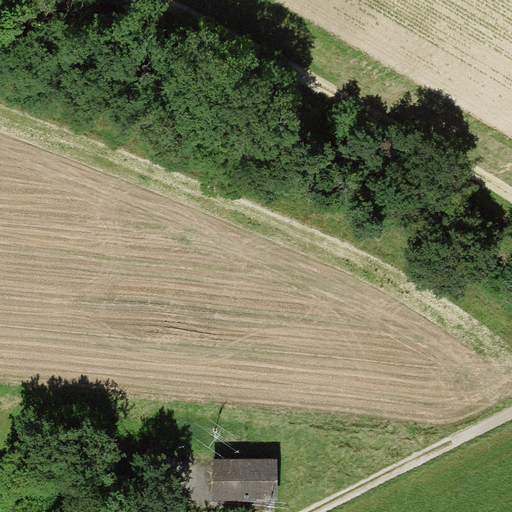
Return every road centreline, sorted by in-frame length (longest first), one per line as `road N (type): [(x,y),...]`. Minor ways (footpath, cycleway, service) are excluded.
road 1 (track): [(159,0),(511,200)]
road 2 (track): [(511,413),(316,511)]
